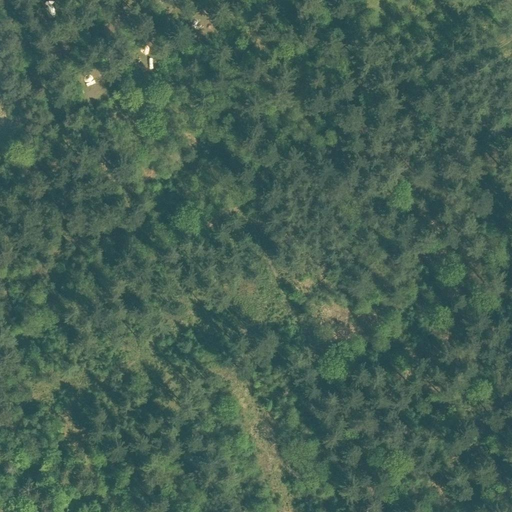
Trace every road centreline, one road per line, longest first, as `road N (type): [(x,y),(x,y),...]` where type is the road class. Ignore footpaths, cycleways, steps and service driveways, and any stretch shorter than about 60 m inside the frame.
road 1 (track): [(0,353),(511,39)]
road 2 (track): [(321,0),(380,119)]
